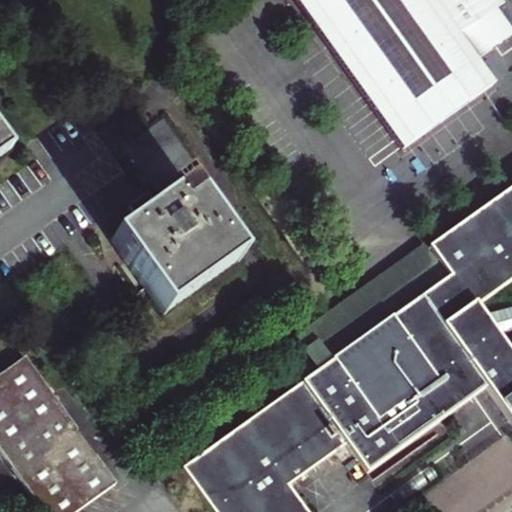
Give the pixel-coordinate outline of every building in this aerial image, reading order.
[(289,0),(400,154),(492,88),(474,61),(469,56),(496,37),(500,43),(511,35),(493,9),(486,0),(289,0)] [(503,0),(486,0),(493,9),(504,1),(503,0)] [(474,61),(500,43),(496,37),(469,56),(474,61)] [(135,225),(107,244),(157,317),(195,290),(233,264),(183,191),(199,180),(158,119),(121,144),(163,205),(155,210),(146,196),(125,210),(135,225)] [(445,278),(242,424),(179,470),(209,511),(300,511),(284,488),(341,446),(362,475),(481,389),(511,431),(511,182),(423,248),(445,278)] [(23,364),(0,380),(0,464),(34,511),(78,511),(113,487),(23,364)]
